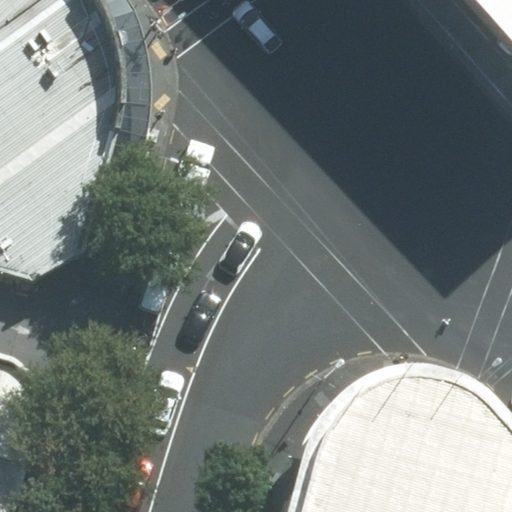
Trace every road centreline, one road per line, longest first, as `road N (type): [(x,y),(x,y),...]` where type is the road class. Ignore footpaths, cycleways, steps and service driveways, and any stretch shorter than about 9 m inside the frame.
road 1 (residential): [(151,511),(217,327),(274,214),(348,96)]
road 2 (secondary): [(511,272),(348,96)]
road 3 (secondary): [(348,96),(259,0)]
